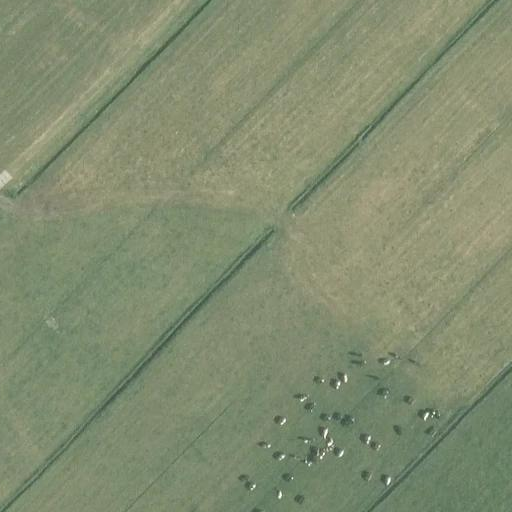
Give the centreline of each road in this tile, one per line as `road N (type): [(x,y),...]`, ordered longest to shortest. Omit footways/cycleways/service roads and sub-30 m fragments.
road 1 (track): [(294,225),(213,194),(25,219),(0,202)]
road 2 (track): [(0,181),(181,0)]
